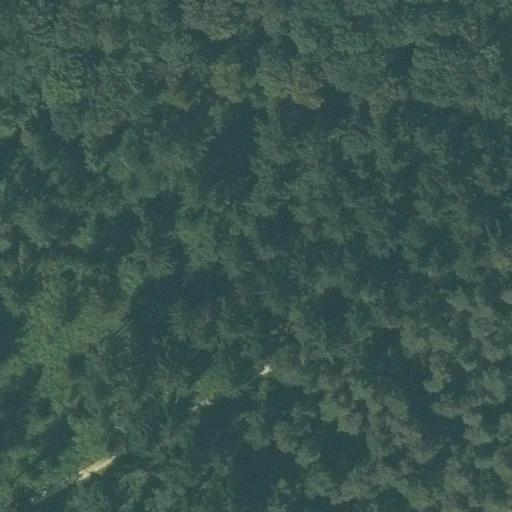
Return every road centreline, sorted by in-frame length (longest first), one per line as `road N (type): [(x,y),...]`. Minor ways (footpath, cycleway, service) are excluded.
road 1 (unknown): [(17,511),(397,308),(511,236)]
road 2 (track): [(0,114),(256,71),(393,72),(511,100)]
